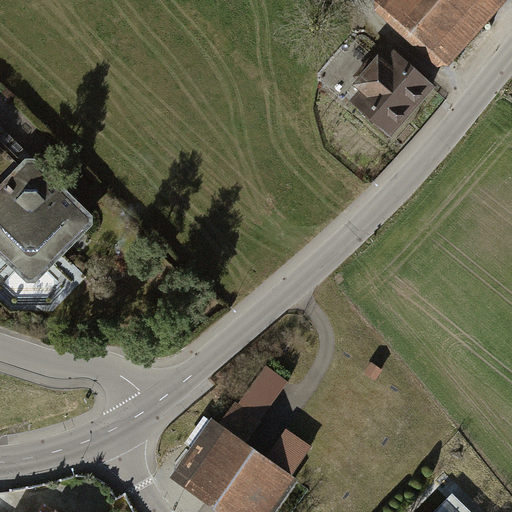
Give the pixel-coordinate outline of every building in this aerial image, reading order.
[(382,0),(370,13),(445,76),(509,0),(382,0)] [(345,114),(384,151),(438,93),(398,55),(381,73),(374,66),(346,96),(354,104),(345,114)] [(21,164),(0,184),(0,268),(20,288),(32,288),(86,232),(88,221),(30,163),(21,164)] [(240,397),(262,414),(287,383),(265,366),(240,397)] [(231,401),(216,421),(242,441),(257,421),(231,401)] [(205,415),(164,472),(219,511),(263,511),(290,474),(261,454),(242,441),(216,421),(205,415)] [(275,434),(261,454),(290,474),(304,453),(275,434)] [(468,511),(447,491),(426,511),(468,511)]
